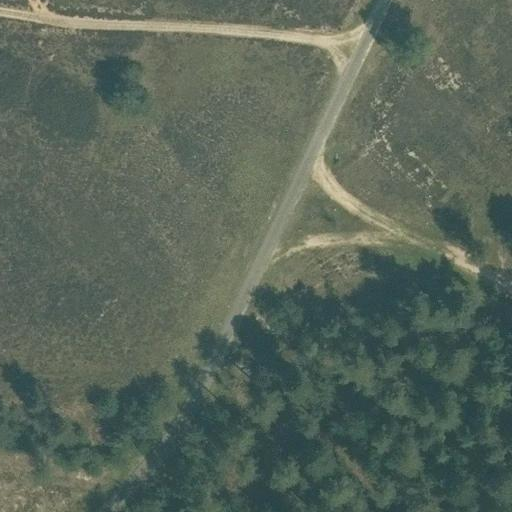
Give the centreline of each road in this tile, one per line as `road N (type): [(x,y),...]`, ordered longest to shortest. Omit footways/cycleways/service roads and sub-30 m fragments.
road 1 (track): [(102,511),(161,452),(192,400),(298,177)]
road 2 (track): [(358,46),(0,14)]
road 3 (track): [(298,177),(489,282)]
road 4 (track): [(298,177),(382,0)]
